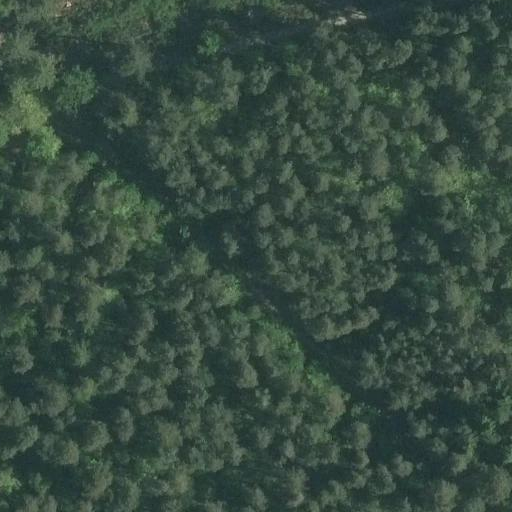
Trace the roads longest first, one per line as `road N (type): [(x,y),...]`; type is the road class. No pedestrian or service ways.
road 1 (track): [(0,53),(482,511)]
road 2 (track): [(48,96),(432,0)]
